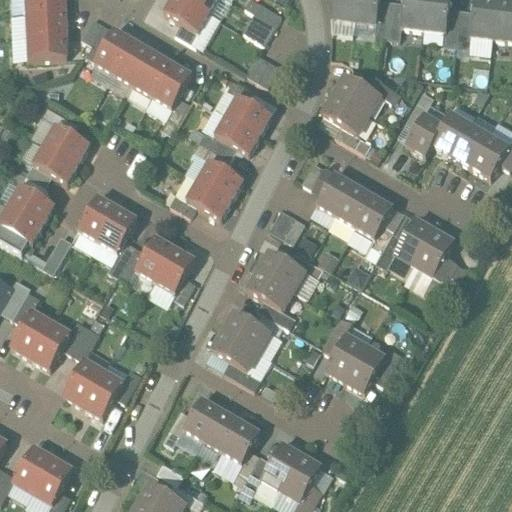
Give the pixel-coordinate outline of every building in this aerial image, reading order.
[(63,0),(23,0),(24,20),(64,18),(63,0)] [(209,19),(177,0),(174,0),(163,19),(181,29),(198,39),(209,19)] [(220,0),(177,0),(209,19),(220,0)] [(357,0),(334,0),(331,24),(354,27),(357,0)] [(380,0),(357,0),(354,27),(376,30),(377,30),(380,6),(380,0)] [(427,0),(404,0),(403,9),(401,32),(401,33),(423,35),(427,0)] [(450,0),(427,0),(423,35),(446,38),(449,15),(450,0)] [(498,4),(475,1),(473,18),(470,41),(471,41),(493,44),(498,4)] [(281,21),(250,3),(244,13),(254,19),(275,31),(281,21)] [(511,5),(498,4),(493,44),(511,46),(511,5)] [(392,8),(380,6),(377,30),(376,30),(375,42),(387,44),(392,8)] [(403,9),(392,8),(387,44),(400,45),(401,33),(401,32),(403,9)] [(461,16),(449,15),(446,38),(444,51),(457,52),(461,16)] [(473,18),(461,16),(457,52),(469,54),(471,41),(470,41),(473,18)] [(64,18),(24,20),(25,42),(65,40),(64,18)] [(275,31),(254,19),(243,38),(264,51),(275,31)] [(103,29),(93,23),(81,44),(91,50),(103,29)] [(91,50),(85,60),(96,66),(114,35),(104,29),(103,29),(91,50)] [(198,39),(181,29),(175,39),(195,51),(201,41),(198,39)] [(96,66),(94,70),(114,81),(134,47),(114,35),(96,66)] [(65,40),(25,42),(26,65),(66,63),(65,40)] [(134,47),(114,81),(133,93),(153,58),(134,47)] [(172,69),(153,58),(133,93),(152,104),(172,69)] [(269,66),(259,60),(247,81),(257,87),(269,66)] [(269,66),(257,87),(267,93),(279,72),(269,66)] [(172,69),(152,104),(172,115),(179,103),(192,81),(172,69)] [(397,98),(365,80),(360,90),(380,102),(391,108),(397,98)] [(360,90),(346,82),(334,102),(369,122),(380,102),(360,90)] [(253,98),(233,86),(227,96),(237,103),(247,108),(253,98)] [(423,98),(405,129),(415,135),(424,120),(434,104),(423,98)] [(369,122),(334,102),(323,122),(340,132),(357,142),(369,122)] [(183,105),(179,103),(172,115),(161,134),(171,140),(189,109),(183,105)] [(247,108),(237,103),(226,122),(260,143),(272,123),(247,108)] [(79,132),(48,114),(41,125),(55,133),(55,132),(73,142),(79,132)] [(470,130),(450,119),(443,131),(444,132),(433,151),(452,162),(470,130)] [(443,131),(424,120),(415,135),(405,152),(426,164),(433,151),(444,132),(443,131)] [(260,143),(226,122),(214,142),(236,155),(249,162),(260,143)] [(490,142),(470,130),(452,162),(471,173),(490,142)] [(73,142),(55,132),(55,133),(44,152),(79,172),(90,152),(73,142)] [(357,142),(340,132),(334,142),(365,160),(371,150),(357,142)] [(214,142),(205,137),(199,148),(230,166),(236,155),(214,142)] [(509,153),(490,142),(471,173),(491,185),(500,170),(509,153)] [(230,166),(199,148),(193,158),(209,167),(224,176),(230,166)] [(511,148),(509,153),(500,170),(510,176),(511,172),(511,148)] [(79,172),(44,152),(32,172),(67,192),(79,172)] [(224,176),(209,167),(197,187),(232,207),(244,187),(224,176)] [(324,174),(314,168),(301,189),(312,194),(324,174)] [(334,180),(324,174),(312,194),(322,200),(334,180)] [(354,191),(334,180),(322,200),(316,212),(336,223),(354,191)] [(232,207),(197,187),(186,207),(196,213),(221,227),(232,207)] [(373,202),(354,191),(336,223),(355,234),(373,202)] [(55,213),(20,193),(9,213),(44,233),(55,213)] [(186,207),(175,201),(169,211),(190,223),(196,213),(186,207)] [(393,214),(373,202),(355,234),(375,246),(383,231),(393,214)] [(118,214),(98,203),(79,237),(78,238),(98,249),(118,214)] [(44,233),(9,213),(0,228),(0,234),(29,251),(32,253),(44,233)] [(138,226),(118,214),(98,249),(118,261),(126,247),(138,226)] [(281,215),(269,236),(283,244),(295,223),(281,215)] [(305,229),(295,223),(283,244),(293,250),(305,229)] [(434,238),(414,226),(404,244),(394,261),(395,261),(414,272),(434,238)] [(393,237),(383,231),(375,246),(371,252),(381,258),(393,238),(393,237)] [(29,251),(0,234),(0,249),(22,263),(29,251)] [(399,241),(393,238),(381,258),(376,268),(387,274),(395,261),(394,261),(404,244),(399,241)] [(434,238),(414,272),(433,284),(434,284),(446,264),(454,249),(434,238)] [(61,243),(43,274),(54,280),(72,249),(61,243)] [(146,259),(136,278),(155,290),(176,255),(156,243),(146,259)] [(118,261),(108,278),(118,284),(136,253),(126,247),(118,261)] [(140,256),(136,253),(118,284),(128,290),(136,278),(146,259),(140,256)] [(176,255),(155,290),(175,301),(185,284),(195,266),(176,255)] [(289,269),(270,258),(259,277),(293,298),(305,278),(289,269)] [(322,274),(295,259),(289,269),(305,278),(316,284),(322,274)] [(446,264),(434,284),(433,284),(426,297),(437,304),(456,270),(446,264)] [(293,298),(259,277),(247,297),(263,307),(282,318),(282,317),(293,298)] [(175,301),(173,305),(184,310),(196,290),(185,284),(175,301)] [(0,317),(0,319),(13,327),(29,299),(31,295),(17,288),(13,295),(0,317)] [(0,317),(13,295),(0,288),(0,317)] [(40,306),(29,299),(13,327),(23,333),(31,319),(32,319),(40,306)] [(282,318),(263,307),(257,317),(263,320),(283,332),(289,335),(295,325),(282,317),(282,318)] [(257,330),(235,318),(224,338),(258,358),(270,338),(257,330)] [(23,333),(11,354),(31,365),(51,330),(32,319),(31,319),(23,333)] [(283,332),(263,320),(257,330),(270,338),(277,342),(283,332)] [(341,326),(323,357),(333,363),(345,342),(352,332),(341,326)] [(77,328),(70,341),(71,342),(62,356),(73,362),(89,335),(77,328)] [(51,330),(31,365),(50,377),(62,356),(71,342),(70,341),(51,330)] [(100,341),(89,335),(73,362),(83,369),(83,368),(84,368),(100,341)] [(258,358),(224,338),(212,358),(230,368),(247,378),(258,358)] [(333,363),(325,377),(345,389),(365,354),(345,342),(333,363)] [(365,354),(345,389),(365,400),(373,387),(385,366),(365,354)] [(385,366),(373,387),(383,392),(401,361),(391,355),(385,366)] [(83,369),(63,402),(83,414),(103,379),(84,368),(83,368),(83,369)] [(247,378),(230,368),(224,378),(254,396),(260,386),(247,378)] [(141,383),(130,377),(122,390),(123,391),(115,405),(125,411),(141,383)] [(122,390),(103,379),(83,414),(103,426),(115,405),(123,391),(122,390)] [(221,417),(202,405),(191,422),(183,437),(203,449),(221,417)] [(181,417),(163,447),(173,453),(183,437),(191,422),(181,417)] [(221,417),(203,449),(222,460),(241,428),(221,417)] [(241,428),(222,460),(242,471),(251,457),(261,439),(241,428)] [(301,463),(281,451),(271,469),(261,486),(262,486),(281,497),(281,498),(301,463)] [(16,484),(13,489),(14,489),(33,500),(53,466),(33,454),(16,484)] [(242,471),(233,488),(243,494),(261,463),(251,457),(242,471)] [(261,463),(243,494),(254,500),(262,486),(261,486),(271,469),(261,463)] [(321,474),(301,463),(281,498),(300,509),(301,509),(311,492),(321,474)] [(73,477),(53,466),(33,500),(52,511),(53,511),(61,498),(73,477)] [(183,481),(163,470),(157,480),(173,489),(177,491),(183,481)] [(5,478),(0,487),(0,511),(1,511),(14,489),(13,489),(16,484),(5,478)] [(177,491),(173,489),(167,499),(185,510),(188,511),(201,511),(204,507),(177,491)] [(167,499),(150,490),(139,510),(142,511),(183,511),(185,510),(167,499)] [(311,492),(301,509),(300,509),(297,511),(313,511),(321,498),(311,492)] [(281,498),(281,497),(273,511),(297,511),(300,509),(281,498)] [(61,498),(53,511),(52,511),(51,511),(66,511),(71,504),(61,498)]
